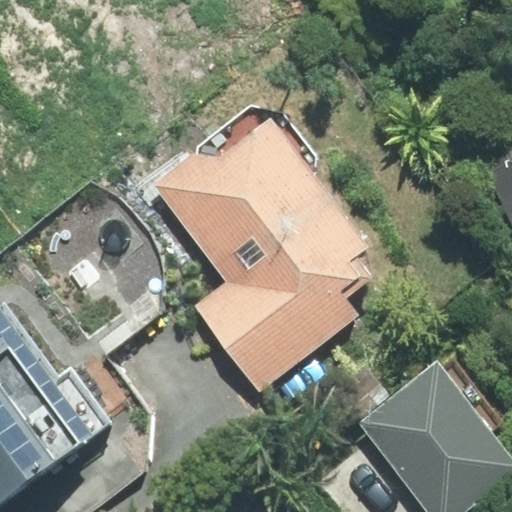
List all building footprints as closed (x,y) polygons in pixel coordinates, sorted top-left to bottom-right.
[(359,244),(258,114),(205,158),(178,154),(147,179),(224,278),(195,301),(262,387),(357,313),(343,294),(367,276),(349,252),(359,244)] [(511,218),(511,133),(478,151),(511,218)] [(149,243),(106,199),(84,220),(128,264),(149,243)] [(46,377),(0,317),(0,499),(99,422),(57,368),(46,377)] [(453,511),(510,468),(428,359),(350,418),(421,511),(453,511)]
